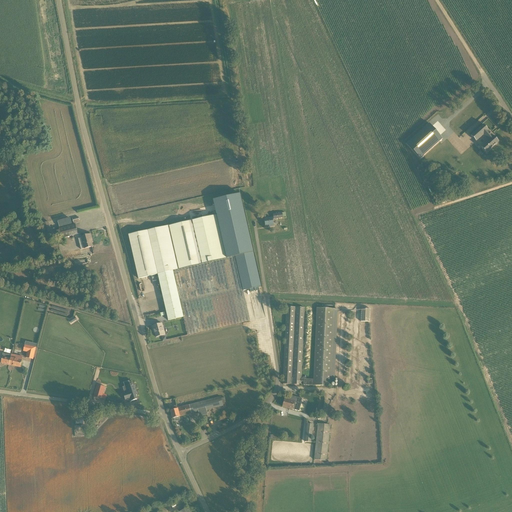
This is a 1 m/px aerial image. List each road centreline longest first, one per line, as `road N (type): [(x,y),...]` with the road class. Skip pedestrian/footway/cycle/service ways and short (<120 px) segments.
road 1 (unclassified): [(162,415),(58,0)]
road 2 (unclassified): [(180,456),(274,397),(254,234)]
road 3 (unclassified): [(0,393),(162,415)]
road 4 (track): [(436,0),(511,120)]
